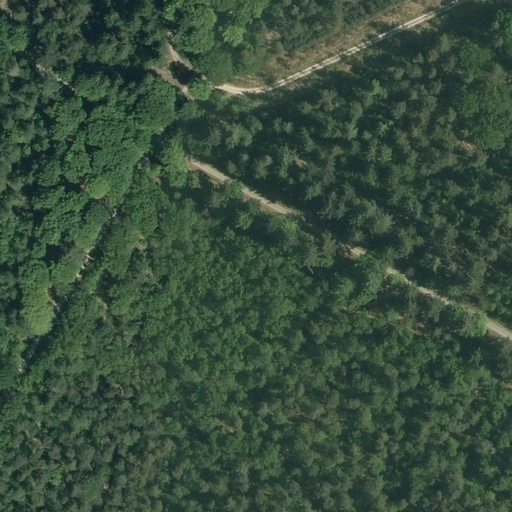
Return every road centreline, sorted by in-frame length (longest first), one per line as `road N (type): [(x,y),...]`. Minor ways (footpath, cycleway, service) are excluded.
road 1 (track): [(511,273),(185,91),(174,76)]
road 2 (track): [(456,0),(266,87),(225,89),(194,75)]
road 3 (track): [(76,74),(28,159),(25,249),(0,327)]
